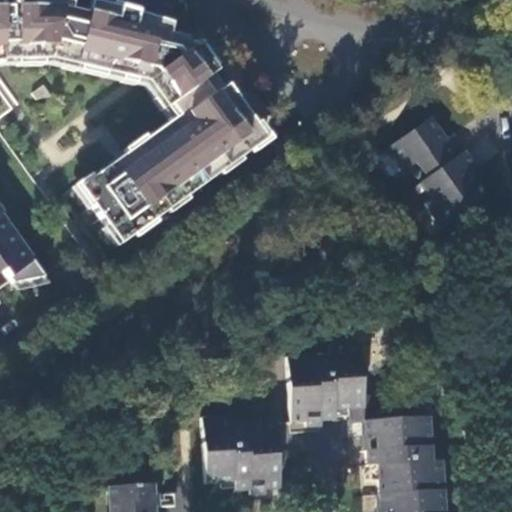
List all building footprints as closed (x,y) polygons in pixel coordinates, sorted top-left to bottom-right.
[(0,0),(0,66),(46,68),(137,90),(165,122),(69,192),(114,250),(268,142),(196,47),(188,36),(161,20),(130,8),(87,0),(0,0)] [(440,227),(486,195),(471,174),(479,168),(455,135),(447,141),(432,119),(387,151),(402,174),(417,163),(427,177),(420,183),(432,201),(426,205),(440,227)] [(0,272),(3,271),(14,283),(46,277),(0,214),(0,272)] [(511,287),(503,288),(504,304),(511,302),(511,287)] [(363,411),(362,397),(359,345),(329,346),(329,356),(286,360),(290,424),(319,422),(349,420),(348,412),(363,411)] [(374,405),(373,396),(362,397),(363,411),(348,412),(349,420),(349,423),(355,423),(364,422),(375,422),(374,405)] [(232,427),(231,417),(202,418),(205,484),(236,482),(236,492),(279,489),(276,452),(274,425),(232,427)] [(432,462),(429,419),(375,422),(364,422),(367,467),(375,466),(379,511),(444,511),(441,462),(432,462)] [(106,488),(107,511),(154,511),(153,485),(106,488)]
